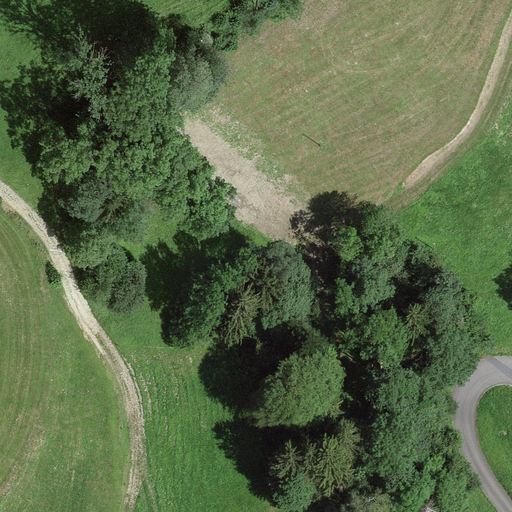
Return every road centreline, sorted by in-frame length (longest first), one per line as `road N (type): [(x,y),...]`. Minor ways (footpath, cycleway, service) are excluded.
road 1 (track): [(0,188),(45,238),(122,378),(137,443),(127,511)]
road 2 (unclassified): [(510,511),(478,466),(462,408),(475,378),(511,369)]
